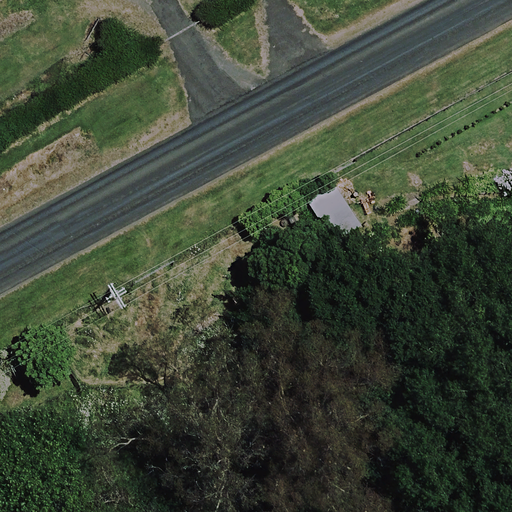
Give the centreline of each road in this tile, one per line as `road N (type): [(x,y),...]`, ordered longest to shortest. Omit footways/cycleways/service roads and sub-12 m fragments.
road 1 (unclassified): [(481,0),(0,263)]
road 2 (track): [(165,0),(229,137)]
